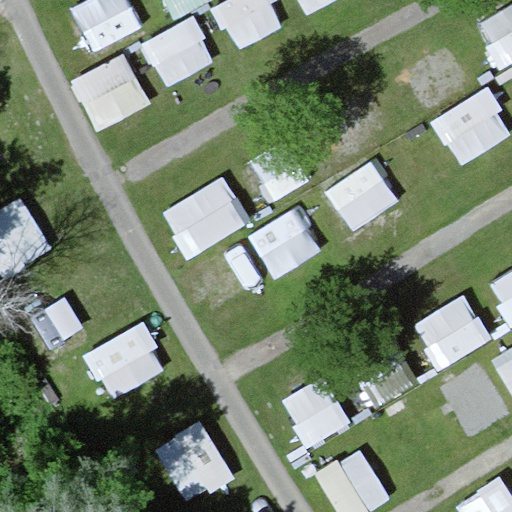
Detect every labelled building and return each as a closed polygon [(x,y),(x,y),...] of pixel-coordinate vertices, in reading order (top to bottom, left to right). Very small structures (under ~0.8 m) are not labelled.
[(101,43),(152,22),(143,0),(91,0),(84,3),(101,43)] [(177,0),(183,9),(198,0),(177,0)] [(506,55),(511,52),(511,1),(487,13),(506,55)] [(201,7),(150,35),(174,78),(224,50),(201,7)] [(116,140),(166,113),(130,45),(79,72),(116,140)] [(466,157),(511,131),(511,104),(498,79),(440,110),(466,157)] [(280,108),(245,126),(279,190),(314,172),(280,108)] [(0,244),(3,250),(49,224),(25,181),(0,195),(0,244)] [(280,269),(330,241),(304,196),(254,225),(280,269)] [(112,266),(75,288),(96,322),(133,299),(112,266)] [(442,359),(499,335),(479,287),(422,310),(442,359)] [(152,313),(93,339),(114,388),(174,362),(152,313)] [(335,367),(291,390),(316,438),(360,415),(335,367)] [(212,410),(163,434),(191,491),(240,467),(212,410)] [(353,511),(365,511),(401,490),(369,437),(324,465),(353,511)]
